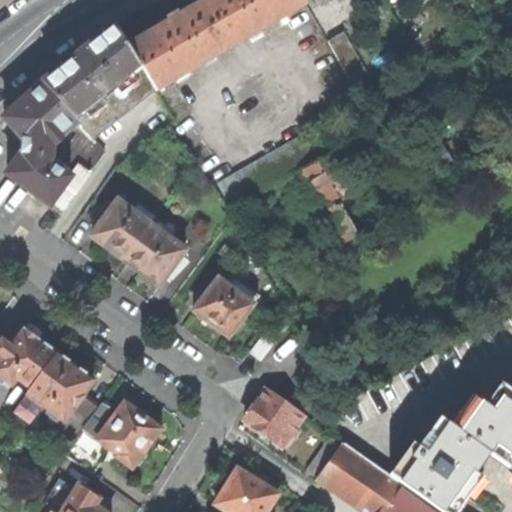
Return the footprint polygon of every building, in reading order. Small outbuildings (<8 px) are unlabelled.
[(209,0),(168,24),(129,47),(155,89),(308,4),(305,0),(209,0)] [(58,70),(40,85),(73,121),(91,139),(155,89),(129,47),(116,26),(76,57),(58,70)] [(342,32),(328,40),(359,96),(373,87),(342,32)] [(6,176),(60,214),(104,154),(91,139),(73,121),(40,85),(21,103),(4,118),(23,140),(22,155),(6,176)] [(233,211),(302,171),(324,159),(309,132),(218,184),(233,211)] [(342,244),(374,227),(341,165),(335,153),(339,150),(331,136),(318,143),(326,158),(324,159),(302,171),(316,197),(309,201),(323,225),(329,221),(342,244)] [(102,244),(123,260),(154,218),(136,204),(131,211),(116,201),(111,208),(106,204),(98,214),(103,218),(90,236),(102,244)] [(144,275),(158,285),(171,268),(180,256),(185,250),(169,239),(174,232),(154,218),(123,260),(144,275)] [(187,262),(180,256),(171,268),(178,273),(187,262)] [(208,323),(227,337),(257,297),(233,279),(228,287),(217,279),(212,286),(204,296),(193,312),(208,323)] [(201,293),(204,296),(212,286),(208,283),(201,293)] [(30,390),(57,355),(37,340),(39,339),(35,334),(33,331),(25,329),(23,327),(19,329),(7,346),(0,341),(0,378),(12,387),(16,381),(30,390)] [(248,350),(258,358),(274,338),(264,330),(248,350)] [(30,390),(27,395),(42,407),(64,422),(80,433),(82,430),(98,409),(83,399),(83,398),(82,397),(93,382),(90,377),(90,373),(84,368),(81,366),(77,367),(73,366),(57,355),(30,390)] [(243,421),(280,447),(289,435),(294,439),(298,432),(293,429),(303,414),(267,389),(257,403),(243,421)] [(511,396),(507,393),(493,414),(480,406),(459,436),(491,458),(511,473),(511,396)] [(42,407),(27,395),(13,414),(29,425),(42,407)] [(98,409),(82,430),(111,451),(118,456),(117,458),(132,469),(134,466),(139,467),(146,458),(144,453),(154,438),(157,438),(159,437),(161,434),(161,430),(160,427),(157,425),(153,425),(142,417),(125,404),(118,413),(101,405),(98,409)] [(72,443),(80,433),(64,422),(57,432),(72,443)] [(434,444),(425,457),(470,488),(491,458),(459,436),(446,427),(434,444)] [(111,451),(82,430),(80,433),(72,443),(63,455),(92,476),(111,451)] [(328,439),(316,430),(294,461),(307,470),(328,439)] [(357,511),(383,511),(396,496),(400,489),(396,486),(341,447),(316,482),(357,511)] [(411,464),(396,486),(400,489),(433,511),(453,511),(470,488),(425,457),(411,447),(403,459),(411,464)] [(511,511),(511,473),(491,458),(470,488),(453,511),(511,511)] [(254,481),(237,470),(235,473),(234,471),(228,472),(224,478),(222,481),(224,486),(226,487),(215,505),(225,511),(265,511),(277,495),(265,488),(268,482),(258,475),(254,481)] [(101,511),(106,505),(78,487),(61,511),(48,511),(47,511),(101,511)] [(418,511),(396,496),(383,511),(418,511)]
